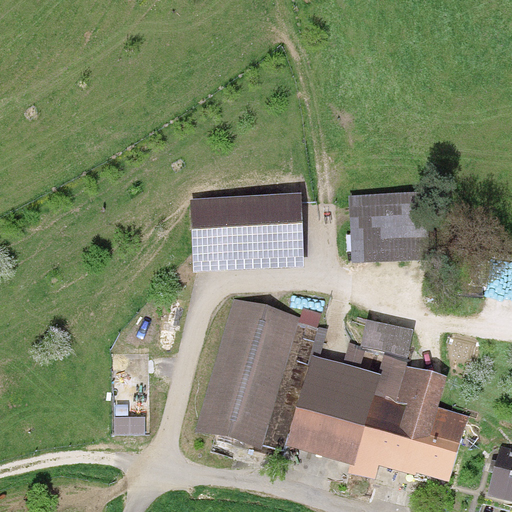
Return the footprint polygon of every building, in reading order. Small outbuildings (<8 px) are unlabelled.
[(192,201),(194,273),(304,270),(301,197),(192,201)] [(426,199),(346,205),(351,269),(431,263),(426,199)] [(298,320),(237,301),(197,432),(258,450),(298,320)] [(369,322),(363,348),(407,358),(413,332),(369,322)] [(348,346),(342,368),(360,373),(366,351),(348,346)] [(311,360),(288,449),(350,465),(348,473),(375,480),(378,466),(449,484),(466,422),(436,414),(445,378),(405,368),(407,363),(383,357),(378,377),(360,373),(342,368),(311,360)] [(148,405),(137,405),(137,417),(148,417),(148,405)] [(115,419),(115,434),(145,433),(144,418),(115,419)] [(511,461),(496,457),(484,498),(511,505),(511,461)]
